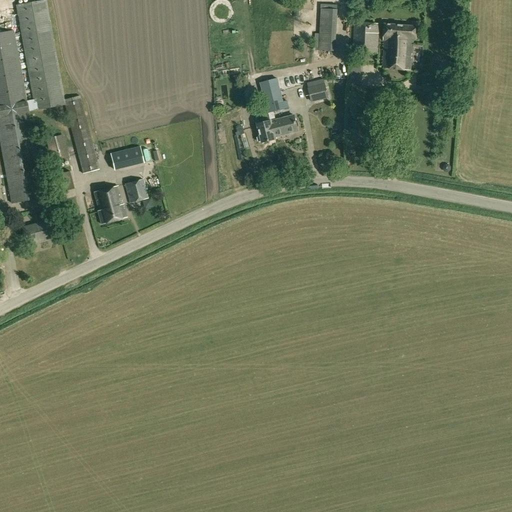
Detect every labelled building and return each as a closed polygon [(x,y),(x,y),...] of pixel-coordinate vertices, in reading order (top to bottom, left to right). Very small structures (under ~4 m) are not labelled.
[(43,0),(16,5),(17,15),(20,15),(37,110),(65,106),(83,174),(99,169),(80,96),(65,100),(45,0),(43,0)] [(321,9),(318,50),(335,51),(338,10),(321,9)] [(28,112),(37,110),(20,15),(17,15),(10,16),(13,31),(0,33),(0,140),(12,203),(44,197),(28,112)] [(353,53),(378,54),(378,34),(381,34),(380,24),(354,23),(353,53)] [(416,38),(417,26),(384,24),(383,40),(385,40),(383,68),(411,71),(413,38),(416,38)] [(438,71),(436,84),(448,86),(451,65),(433,63),(432,70),(438,71)] [(283,102),(280,91),(277,79),(261,83),(268,113),(270,121),(271,121),(275,137),(298,131),(294,116),(276,120),(273,112),(289,108),(287,101),(283,102)] [(312,103),(329,98),(325,84),(308,88),(312,103)] [(343,145),(365,143),(360,97),(364,97),(363,86),(345,88),(348,121),(341,121),(343,145)] [(276,139),(275,137),(271,121),(270,121),(257,124),(262,143),(276,139)] [(235,133),(237,136),(245,134),(243,127),(236,129),(237,132),(235,133)] [(47,139),(54,163),(70,158),(63,135),(47,139)] [(120,171),(145,164),(140,150),(116,156),(120,171)] [(61,190),(64,190),(65,191),(75,189),(70,172),(60,174),(57,175),(61,190)] [(131,203),(147,199),(143,180),(126,184),(131,203)] [(127,218),(123,204),(122,204),(117,186),(94,192),(99,211),(98,211),(101,224),(127,218)] [(55,229),(51,216),(44,218),(45,222),(22,228),(27,244),(51,238),(49,230),(55,229)]
